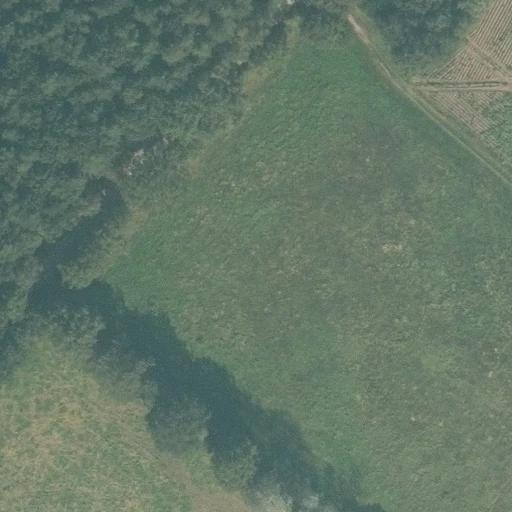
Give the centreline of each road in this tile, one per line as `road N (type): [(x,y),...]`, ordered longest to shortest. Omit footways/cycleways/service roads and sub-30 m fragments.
road 1 (track): [(0,309),(166,121)]
road 2 (track): [(166,121),(275,0)]
road 3 (track): [(166,121),(88,0)]
